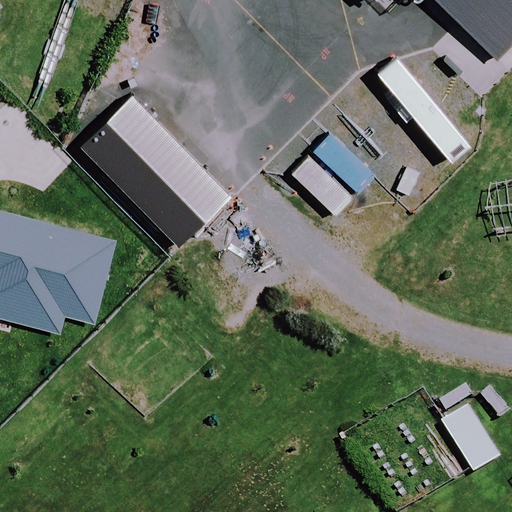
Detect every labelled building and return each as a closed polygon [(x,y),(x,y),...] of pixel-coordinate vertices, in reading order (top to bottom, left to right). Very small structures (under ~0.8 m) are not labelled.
[(357,46),(308,0),(253,0),(330,74),(357,46)] [(511,0),(453,0),(502,48),(511,37),(511,0)] [(232,184),(138,86),(85,136),(180,234),(232,184)] [(428,213),(288,86),(248,131),(330,206),(321,217),(378,268),(428,213)] [(116,235),(0,205),(0,310),(61,326),(66,308),(95,316),(116,235)]
